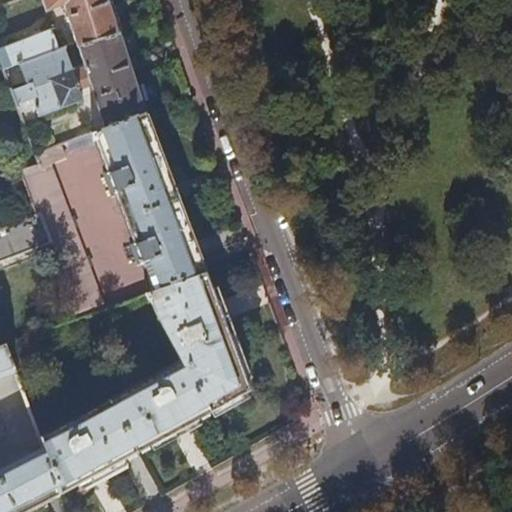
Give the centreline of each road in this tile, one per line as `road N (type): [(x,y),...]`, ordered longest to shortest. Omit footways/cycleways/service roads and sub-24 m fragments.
road 1 (residential): [(189,0),(359,467)]
road 2 (tertiary): [(359,467),(511,371)]
